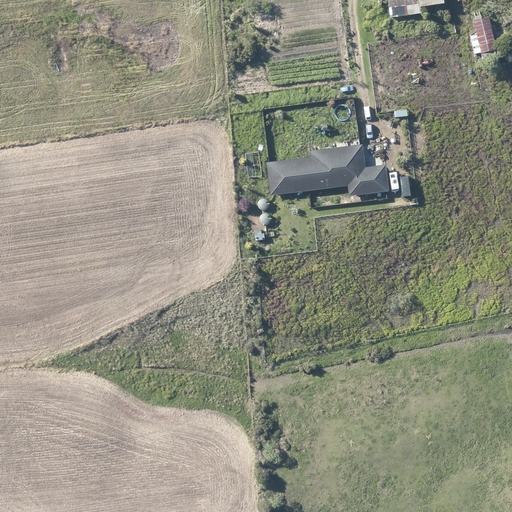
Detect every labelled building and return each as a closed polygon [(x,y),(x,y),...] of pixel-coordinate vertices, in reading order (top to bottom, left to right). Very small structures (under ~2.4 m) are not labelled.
[(441,5),(440,0),(386,0),(389,18),(420,14),(419,8),(441,5)] [(489,18),(473,21),(476,35),(470,36),(474,55),(480,54),(482,62),(497,59),(489,18)] [(406,108),(392,110),(393,119),(407,117),(406,108)] [(363,169),(360,140),(310,146),(311,153),(308,153),(309,158),(266,164),(270,196),(347,186),(348,196),(387,192),(384,167),(363,169)] [(409,178),(400,178),(401,197),(410,196),(409,178)]
